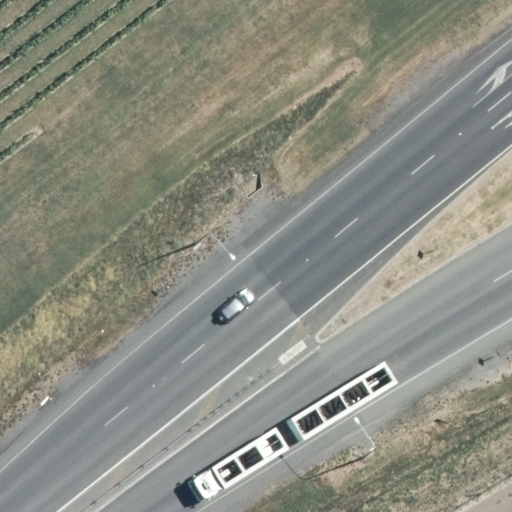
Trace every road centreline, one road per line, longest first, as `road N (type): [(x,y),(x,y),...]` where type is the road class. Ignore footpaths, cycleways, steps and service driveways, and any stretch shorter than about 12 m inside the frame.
road 1 (trunk): [(1,511),(511,91)]
road 2 (trunk): [(511,272),(147,511)]
